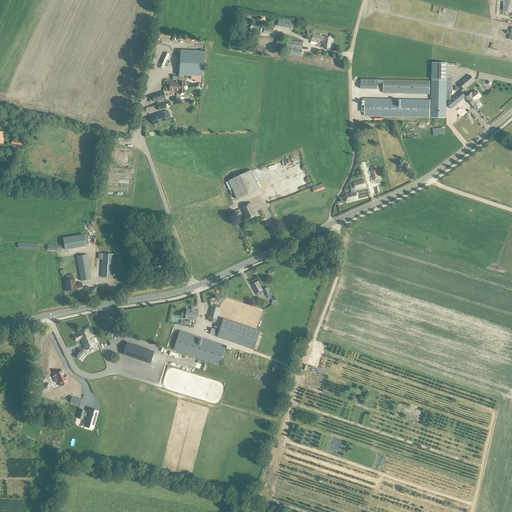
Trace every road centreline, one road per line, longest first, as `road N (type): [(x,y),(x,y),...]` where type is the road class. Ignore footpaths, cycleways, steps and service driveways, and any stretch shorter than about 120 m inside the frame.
road 1 (tertiary): [(0,323),(194,287),(427,177),(511,109)]
road 2 (track): [(255,494),(337,278),(332,222)]
road 3 (track): [(365,0),(350,54),(355,158),(332,222)]
